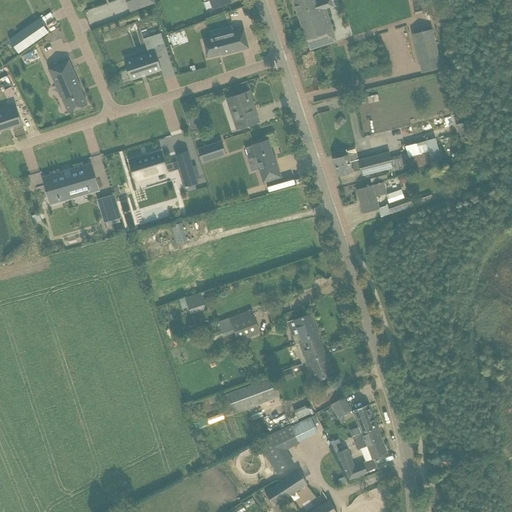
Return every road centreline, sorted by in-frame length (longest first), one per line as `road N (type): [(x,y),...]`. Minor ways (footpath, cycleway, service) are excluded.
road 1 (tertiary): [(414,511),(411,467),(279,60)]
road 2 (residential): [(113,114),(279,60)]
road 3 (track): [(327,209),(193,243)]
road 4 (residential): [(113,114),(63,0)]
